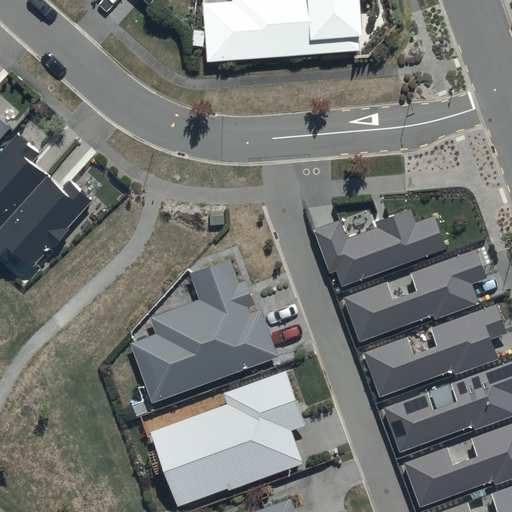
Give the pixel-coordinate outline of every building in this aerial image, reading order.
[(233,0),(233,2),(205,4),(209,62),(360,51),(359,36),(364,36),(361,0),(233,0)] [(0,141),(12,129),(0,118),(0,141)] [(34,269),(93,202),(70,181),(63,189),(35,164),(42,155),(18,134),(0,153),(0,253),(14,266),(21,258),(34,269)] [(341,219),(315,228),(331,272),(338,269),(344,285),(448,248),(436,214),(416,221),(411,208),(376,221),(377,226),(348,237),(341,219)] [(224,210),(210,210),(211,224),(225,224),(224,210)] [(388,280),(344,296),(360,340),(434,313),(435,317),(480,301),(472,281),(486,276),(476,248),(412,272),(418,289),(394,298),(388,280)] [(231,258),(192,271),(202,298),(150,317),(156,333),(132,341),(153,401),(280,356),(263,307),(251,311),(249,305),(256,303),(246,278),(239,281),(231,258)] [(408,336),(365,351),(381,395),(454,368),(456,373),(499,358),(492,338),(508,333),(497,303),(432,326),(438,344),(414,353),(408,336)] [(429,391),(386,406),(401,450),(474,424),(476,430),(511,416),(511,360),(453,381),(459,399),(435,407),(429,391)] [(287,369),(225,391),(228,402),(152,430),(179,507),(305,461),(293,429),(307,424),(287,369)] [(448,447),(405,462),(421,506),(494,480),(495,485),(511,478),(511,423),(473,438),(480,455),(454,464),(448,447)] [(471,511),(468,502),(439,511),(511,511),(511,484),(491,492),(497,510),(491,511),(471,511)] [(296,511),(291,498),(253,511),(349,511),(347,507),(334,511),(309,511),(306,511),(296,511)]
